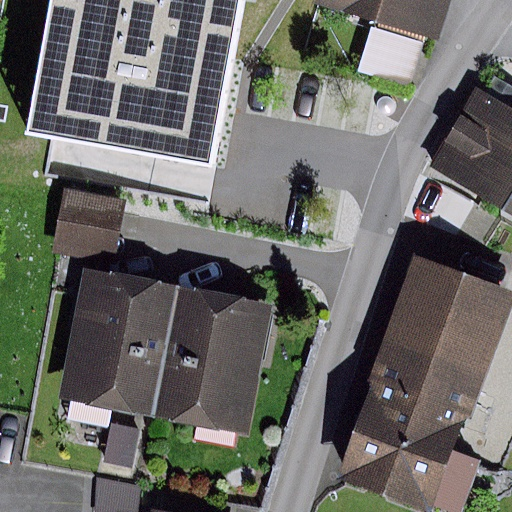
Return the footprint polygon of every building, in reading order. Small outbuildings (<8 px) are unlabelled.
[(253,0),(50,0),(28,122),(224,159),(253,0)] [(312,0),(312,4),(439,41),(450,0),(312,0)] [(369,27),(355,71),(407,88),(421,44),(369,27)] [(497,210),(511,185),(511,111),(477,89),(427,167),(497,210)] [(511,185),(497,210),(511,220),(511,185)] [(124,205),(65,192),(53,248),(113,261),(124,205)] [(501,297),(409,265),(335,479),(433,511),(461,511),(480,459),(449,448),(501,297)] [(177,290),(82,270),(55,397),(150,417),(177,290)] [(272,309),(177,290),(150,417),(247,438),(272,309)] [(110,424),(102,460),(129,466),(137,430),(110,424)] [(136,511),(141,487),(96,476),(93,511),(136,511)]
